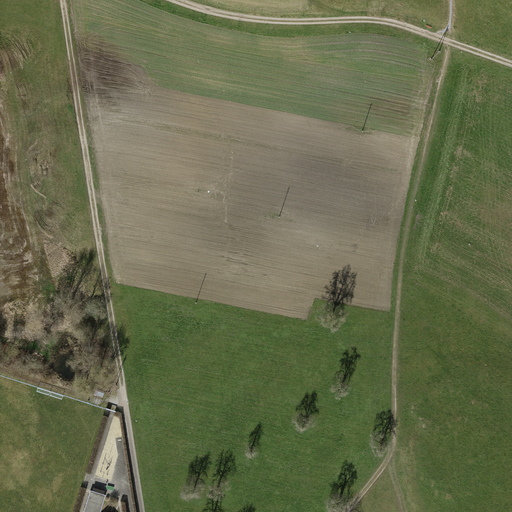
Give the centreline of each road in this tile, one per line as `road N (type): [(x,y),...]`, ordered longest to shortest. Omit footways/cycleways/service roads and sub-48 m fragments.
road 1 (track): [(345,511),(394,442),(399,264),(447,43)]
road 2 (track): [(123,386),(62,0)]
road 3 (track): [(178,0),(260,19),(391,22),(511,66)]
